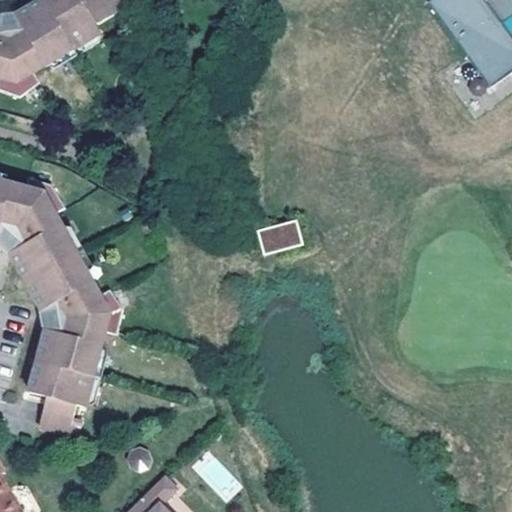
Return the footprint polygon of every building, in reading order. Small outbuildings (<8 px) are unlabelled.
[(83,8),(78,0),(42,0),(38,3),(15,16),(28,40),(10,51),(0,48),(0,76),(15,80),(40,64),(42,67),(47,64),(95,36),(99,33),(94,26),(110,15),(107,0),(95,0),(96,1),(83,8)] [(96,1),(95,0),(79,0),(78,0),(83,8),(96,1)] [(511,13),(511,0),(429,0),(492,85),(511,69),(511,33),(502,20),(511,13)] [(99,42),(95,36),(47,64),(51,71),(99,42)] [(0,184),(0,192),(12,196),(14,189),(0,184)] [(94,290),(67,238),(65,235),(61,237),(46,209),(17,199),(17,197),(12,196),(0,192),(0,250),(7,227),(27,233),(36,250),(13,263),(30,292),(45,319),(69,308),(78,325),(73,343),(48,337),(38,371),(31,398),(49,403),(57,405),(54,418),(46,417),(42,432),(71,438),(78,412),(86,414),(88,409),(102,355),(103,351),(101,351),(108,323),(94,296),(96,295),(94,290)] [(264,228),(266,250),(299,247),(296,225),(264,228)] [(67,238),(94,290),(100,286),(74,235),(67,238)] [(109,357),(102,355),(88,409),(95,411),(109,357)] [(49,403),(46,417),(54,418),(57,405),(49,403)] [(136,458),(133,460),(131,464),(131,468),(132,471),(135,474),(138,476),(142,477),(145,476),(149,474),(151,471),(152,467),(151,463),(150,460),(147,458),(143,456),(139,456),(136,458)] [(4,477),(0,469),(0,511),(18,511),(1,480),(4,477)] [(180,493),(168,479),(133,511),(169,511),(165,508),(180,493)]
